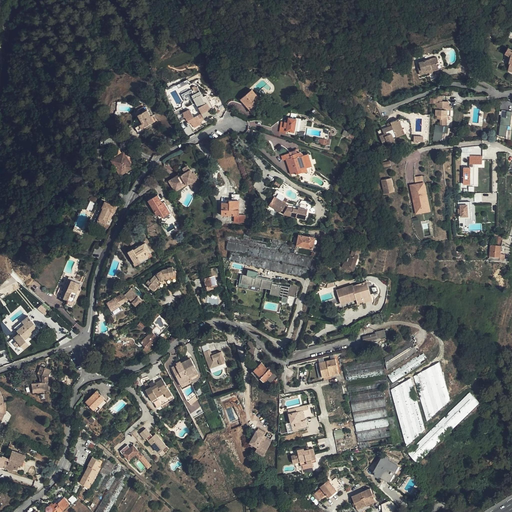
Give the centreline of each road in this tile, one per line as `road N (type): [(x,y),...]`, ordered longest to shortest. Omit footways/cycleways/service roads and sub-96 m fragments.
road 1 (residential): [(84,377),(150,359),(213,321),(236,324),(280,361),(356,340)]
road 2 (residential): [(77,341),(87,333),(99,262),(151,164),(231,124)]
road 3 (residential): [(17,511),(62,465),(70,407),(84,377)]
road 4 (unclassified): [(381,111),(443,84),(511,92)]
